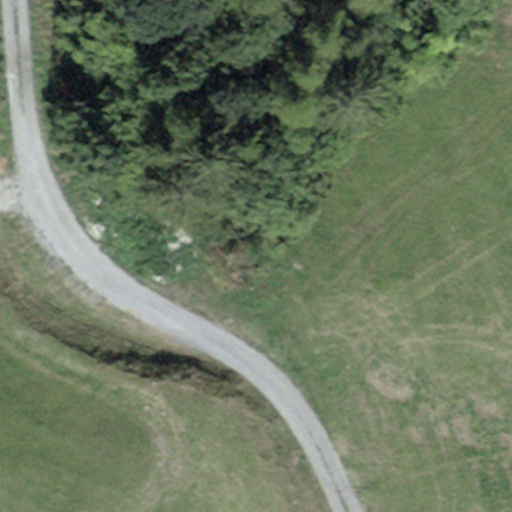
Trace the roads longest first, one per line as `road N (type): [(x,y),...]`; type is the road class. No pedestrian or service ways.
road 1 (track): [(334,511),(292,420),(260,382),(151,321),(56,234),(27,181),(11,0)]
road 2 (track): [(112,291),(68,291),(0,215)]
